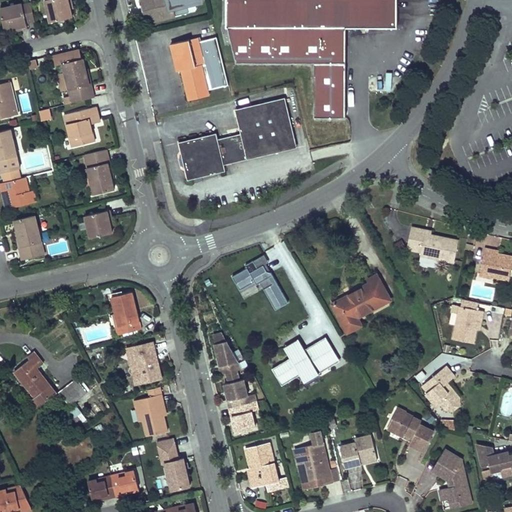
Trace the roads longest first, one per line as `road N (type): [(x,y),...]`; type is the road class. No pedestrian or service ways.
road 1 (residential): [(223,511),(166,275)]
road 2 (residential): [(382,155),(285,215),(179,251)]
road 3 (residential): [(106,28),(155,237)]
road 4 (residential): [(474,0),(434,93),(382,155)]
road 5 (residential): [(382,155),(445,202),(511,224)]
road 6 (residential): [(141,260),(7,290)]
